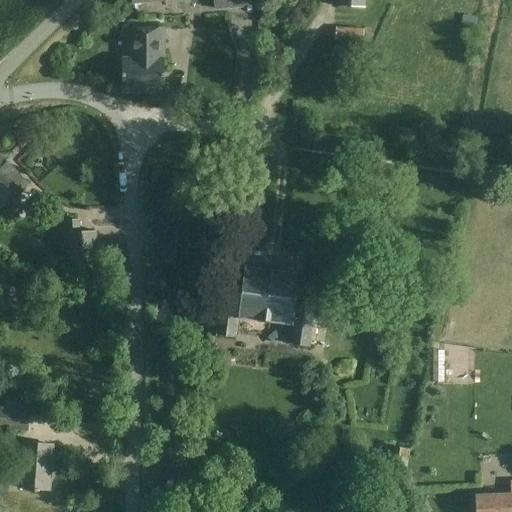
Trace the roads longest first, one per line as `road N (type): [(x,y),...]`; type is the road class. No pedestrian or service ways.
road 1 (unclassified): [(133,511),(127,115),(57,88),(0,95)]
road 2 (track): [(127,115),(257,126)]
